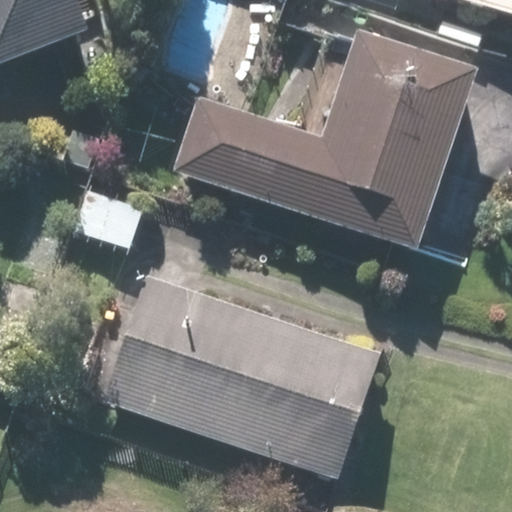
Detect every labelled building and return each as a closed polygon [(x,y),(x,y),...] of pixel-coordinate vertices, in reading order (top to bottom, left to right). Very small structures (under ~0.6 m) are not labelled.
[(0,0),(0,73),(94,43),(80,0),(0,0)] [(511,0),(435,0),(511,24),(511,0)] [(190,112),(172,183),(424,265),(483,84),(365,46),(328,157),(190,112)] [(82,194),(69,240),(137,260),(150,215),(82,194)] [(143,279),(98,407),(342,493),(387,365),(143,279)] [(35,353),(0,341),(0,392),(20,399),(35,353)]
